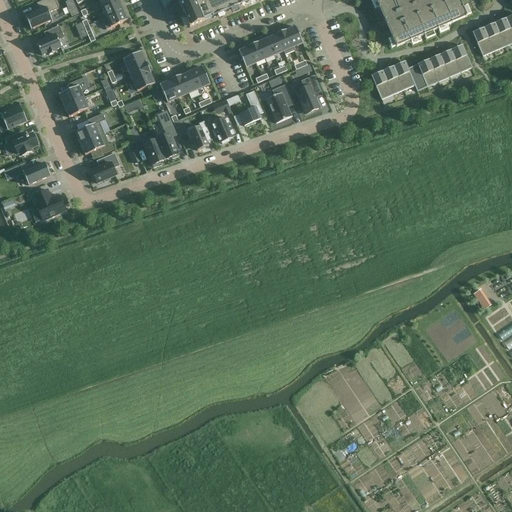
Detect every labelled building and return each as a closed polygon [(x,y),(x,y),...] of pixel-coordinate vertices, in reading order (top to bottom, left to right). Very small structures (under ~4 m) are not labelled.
[(40,10),(25,17),(31,30),(52,21),(49,13),(59,9),(54,0),(45,0),(37,4),(40,10)] [(68,0),(64,2),(70,18),(77,15),(70,0),(68,0)] [(98,0),(96,1),(99,0),(102,9),(119,2),(117,0),(98,0)] [(177,0),(178,1),(190,29),(205,22),(204,21),(212,18),(213,19),(255,0),(177,0)] [(458,0),(377,0),(375,1),(397,49),(466,19),(458,0)] [(123,12),(119,2),(102,9),(106,18),(102,20),(102,21),(123,12)] [(123,12),(102,21),(106,30),(127,21),(123,12)] [(505,48),(511,44),(511,32),(506,19),(495,24),(505,48)] [(505,48),(495,24),(484,29),(494,53),(505,48)] [(46,40),(37,44),(42,57),(48,54),(49,56),(56,53),(55,51),(61,48),(58,41),(64,39),(59,27),(47,32),(50,38),(46,40)] [(295,28),(286,32),(293,48),(303,44),(295,28)] [(494,53),(484,29),(472,34),(482,58),(494,53)] [(293,48),(286,32),(286,31),(276,35),(284,52),(293,48)] [(276,36),(267,40),(274,56),(284,52),(276,35),(276,36)] [(264,61),(274,56),(267,40),(258,44),(258,43),(257,43),(264,61)] [(248,48),(255,65),(264,61),(257,43),(248,48)] [(452,51),(461,73),(472,68),(462,46),(452,51)] [(255,65),(248,48),(238,52),(245,69),(255,65)] [(450,78),(461,73),(452,51),(441,55),(450,78)] [(123,73),(146,63),(145,63),(141,53),(123,60),(126,67),(121,70),(123,73)] [(430,60),(439,82),(450,78),(441,55),(430,60)] [(430,60),(419,65),(429,87),(439,82),(430,60)] [(404,91),(415,86),(408,69),(405,62),(394,67),(404,91)] [(151,74),(146,63),(123,73),(123,74),(128,72),(132,82),(151,74)] [(418,92),(429,87),(419,65),(408,69),(415,86),(418,92)] [(309,66),(302,69),(304,74),(311,71),(309,66)] [(382,72),(393,96),(404,91),(394,67),(382,72)] [(202,68),(191,72),(201,95),(205,93),(203,88),(210,85),(202,68)] [(201,95),(191,72),(181,77),(189,94),(198,90),(201,96),(201,95)] [(393,96),(382,72),(371,77),(381,101),(393,96)] [(151,74),(132,82),(137,93),(155,85),(150,75),(151,74)] [(170,81),(170,82),(178,99),(189,94),(181,77),(181,76),(170,81)] [(282,77),(268,83),(271,89),(284,83),(282,77)] [(296,92),(306,115),(320,109),(314,95),(321,93),(314,77),(301,83),(304,89),(296,92)] [(73,90),(59,96),(64,107),(84,98),(81,92),(90,88),(85,78),(70,84),(73,90)] [(106,80),(101,83),(104,90),(109,87),(106,80)] [(167,104),(178,99),(170,82),(160,86),(167,104)] [(294,105),(285,86),(273,92),(275,97),(266,100),(276,124),(291,118),(286,106),(292,103),(293,106),(294,105)] [(252,110),(239,115),(243,124),(244,127),(261,120),(259,115),(263,113),(254,92),(246,96),(252,110)] [(84,98),(64,107),(69,118),(88,110),(84,98)] [(123,107),(126,115),(142,108),(139,101),(123,107)] [(220,103),(213,107),(216,115),(224,112),(225,117),(231,114),(231,113),(229,108),(226,101),(220,103)] [(7,131),(27,122),(20,107),(0,115),(0,131),(1,134),(7,131)] [(80,145),(104,134),(100,124),(105,121),(103,115),(87,121),(90,127),(75,133),(80,145)] [(164,132),(156,135),(165,156),(181,150),(168,117),(160,120),(164,132)] [(226,117),(211,124),(220,144),(235,137),(226,117)] [(178,122),(173,124),(179,137),(187,134),(181,120),(178,122)] [(200,127),(189,132),(197,152),(209,147),(200,127)] [(135,129),(129,131),(133,141),(139,138),(135,129)] [(22,140),(20,134),(19,133),(5,140),(8,147),(9,146),(12,155),(17,153),(18,155),(20,154),(21,156),(32,152),(31,149),(37,147),(37,145),(39,144),(35,136),(33,137),(32,135),(28,137),(26,138),(22,140)] [(104,134),(80,145),(85,156),(88,155),(100,150),(102,156),(116,150),(113,144),(109,146),(104,134)] [(157,140),(145,146),(147,151),(146,151),(149,158),(150,158),(152,163),(151,163),(153,168),(161,164),(160,162),(166,160),(157,140)] [(135,151),(130,153),(135,164),(140,162),(135,151)] [(99,169),(92,172),(97,185),(104,182),(105,183),(110,181),(109,179),(116,177),(113,170),(120,167),(114,154),(102,160),(105,167),(99,169)] [(23,175),(28,186),(50,177),(45,164),(37,167),(35,161),(28,163),(29,164),(27,165),(21,168),(23,173),(23,175)] [(21,168),(27,165),(26,163),(3,173),(7,182),(23,175),(23,173),(21,168)] [(36,206),(43,222),(65,212),(59,196),(51,199),(47,191),(34,196),(38,205),(36,206)] [(13,200),(2,205),(5,211),(7,210),(16,207),(13,200)] [(486,295),(480,299),(480,300),(485,307),(490,303),(491,302),(486,295)]
